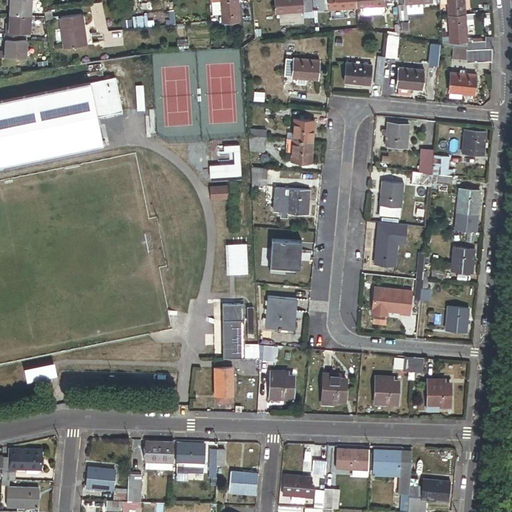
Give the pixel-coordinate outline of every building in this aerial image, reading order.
[(30,18),(31,1),(22,0),(8,0),(8,9),(7,17),(30,18)] [(220,0),(222,23),(239,22),(237,0),(220,0)] [(310,0),(274,0),(276,14),(311,11),(310,0)] [(317,0),(319,11),(356,8),(355,0),(317,0)] [(447,0),(448,15),(465,14),(463,0),(447,0)] [(407,16),(406,4),(397,5),(398,17),(407,16)] [(44,11),(46,20),(52,19),(51,9),(44,11)] [(465,14),(448,15),(450,43),(467,41),(465,14)] [(65,49),(86,46),(81,15),(60,18),(65,49)] [(30,36),(30,18),(7,17),(7,25),(7,43),(26,44),(27,36),(30,36)] [(396,37),(386,35),(384,57),(394,59),(396,37)] [(492,49),(491,48),(492,42),(491,35),(487,36),(485,36),(471,40),(467,40),(467,41),(450,43),(448,35),(441,36),(442,44),(466,50),(466,46),(471,46),(471,43),(486,41),(487,49),(492,49)] [(466,46),(466,50),(471,50),(487,49),(486,41),(471,43),(471,46),(466,46)] [(26,61),(26,44),(7,43),(3,43),(3,53),(3,60),(26,61)] [(466,50),(452,47),(451,59),(465,60),(465,63),(490,62),(492,49),(487,49),(471,50),(466,50)] [(381,87),(384,57),(376,57),(373,86),(381,87)] [(318,62),(293,60),(291,79),(317,81),(318,62)] [(345,64),(343,84),(368,86),(370,67),(345,64)] [(422,71),(397,69),(395,88),(420,91),(422,71)] [(473,95),(475,76),(460,75),(461,72),(457,72),(457,74),(449,74),(448,93),(449,93),(448,99),(461,100),(461,94),(473,95)] [(114,80),(88,86),(95,120),(121,114),(114,80)] [(95,120),(88,86),(88,85),(0,102),(0,167),(101,147),(95,120)] [(292,142),(312,143),(313,122),(293,120),(292,142)] [(386,130),(386,135),(385,145),(406,147),(408,125),(387,123),(386,130)] [(264,139),(265,129),(257,129),(257,126),(247,126),(248,138),(264,139)] [(485,132),(464,130),(462,153),(483,155),(485,132)] [(248,138),(248,151),(263,152),(264,139),(248,138)] [(310,163),(312,143),(292,142),(291,161),(310,163)] [(431,166),(433,151),(420,149),(418,172),(430,174),(431,166)] [(434,156),(433,166),(432,174),(435,174),(446,175),(448,157),(434,156)] [(267,171),(249,169),(251,187),(265,189),(267,171)] [(418,172),(411,172),(409,185),(429,187),(430,174),(418,172)] [(449,185),(450,176),(446,175),(435,174),(434,183),(448,185),(449,185)] [(403,183),(382,181),(379,204),(400,206),(403,183)] [(448,185),(434,183),(434,187),(436,187),(436,190),(448,191),(448,185)] [(211,187),(212,199),(227,198),(227,186),(211,187)] [(308,191),(287,189),(287,197),(274,195),(273,210),(286,211),(286,213),(306,214),(308,191)] [(479,191),(458,189),(456,212),(477,214),(479,191)] [(477,214),(456,212),(455,230),(475,232),(477,214)] [(405,225),(378,222),(377,233),(393,235),(392,243),(397,244),(403,244),(405,225)] [(377,233),(376,241),(392,243),(393,235),(377,233)] [(392,243),(376,241),(374,264),(395,266),(397,244),(392,243)] [(248,274),(247,244),(234,245),(234,252),(228,252),(229,267),(234,267),(234,274),(248,274)] [(304,248),(283,246),(281,269),(302,271),(304,248)] [(474,251),(453,249),(450,271),(471,274),(474,251)] [(442,272),(434,271),(433,280),(441,281),(442,272)] [(420,287),(419,300),(428,301),(429,288),(426,288),(420,287)] [(409,316),(410,295),(371,291),(369,315),(386,317),(386,311),(390,312),(390,313),(399,314),(399,315),(409,316)] [(266,328),(279,329),(294,330),(297,299),(268,297),(266,328)] [(240,305),(217,306),(220,358),(242,357),(242,355),(242,345),(240,305)] [(468,309),(447,307),(445,331),(466,333),(468,309)] [(242,345),(242,355),(258,354),(258,344),(242,345)] [(269,346),(261,345),(260,360),(267,361),(269,346)] [(412,373),(413,358),(403,357),(402,372),(407,372),(406,380),(412,380),(412,373)] [(413,358),(412,373),(422,374),(423,359),(413,358)] [(57,377),(54,362),(24,369),(27,383),(57,377)] [(231,366),(214,366),(214,396),(216,396),(230,396),(232,396),(231,366)] [(278,395),(278,399),(291,400),(293,378),(285,377),(285,373),(271,372),(270,394),(278,395)] [(322,400),(332,401),(344,402),(345,380),(339,380),(339,375),(324,374),(322,400)] [(383,399),(383,403),(396,404),(397,382),(391,382),(391,378),(376,377),(374,399),(383,399)] [(431,380),(431,402),(440,402),(440,406),(452,406),(452,384),(446,384),(446,380),(431,380)] [(147,456),(173,457),(174,438),(148,437),(147,456)] [(177,458),(186,459),(200,459),(204,459),(205,439),(178,438),(177,458)] [(366,453),(367,446),(340,444),(339,464),(350,465),(366,466),(366,453)] [(216,445),(216,460),(224,460),(225,445),(216,445)] [(398,447),(367,446),(366,453),(368,453),(368,460),(370,460),(370,466),(397,467),(397,473),(406,473),(407,458),(397,457),(398,447)] [(397,457),(407,458),(408,448),(398,447),(397,457)] [(172,464),(173,457),(147,456),(147,463),(172,464)] [(311,468),(323,469),(324,456),(311,456),(311,468)] [(200,459),(186,459),(185,467),(199,467),(200,459)] [(114,467),(87,465),(85,484),(112,487),(114,467)] [(4,468),(0,467),(0,475),(10,476),(10,468),(4,468)] [(250,484),(256,485),(257,469),(230,467),(228,487),(247,488),(250,488),(250,484)] [(310,473),(284,471),(282,490),(290,491),(303,492),(309,492),(310,473)] [(142,473),(129,472),(128,489),(128,498),(141,498),(142,473)] [(405,491),(406,473),(397,473),(396,473),(395,490),(398,491),(405,491)] [(414,494),(405,493),(404,508),(421,509),(422,495),(443,496),(444,476),(419,475),(419,483),(415,483),(414,494)] [(30,484),(3,483),(2,503),(29,504),(30,484)] [(331,485),(322,484),(322,487),(320,504),(330,505),(331,485)] [(322,487),(313,486),(312,504),(320,504),(322,487)] [(128,498),(128,489),(114,488),(114,497),(122,497),(128,498)] [(303,492),(290,491),(290,499),(302,500),(303,492)] [(122,507),(122,497),(114,497),(106,497),(106,506),(122,507)] [(141,498),(128,498),(122,497),(122,507),(121,511),(131,511),(140,511),(141,498)]
